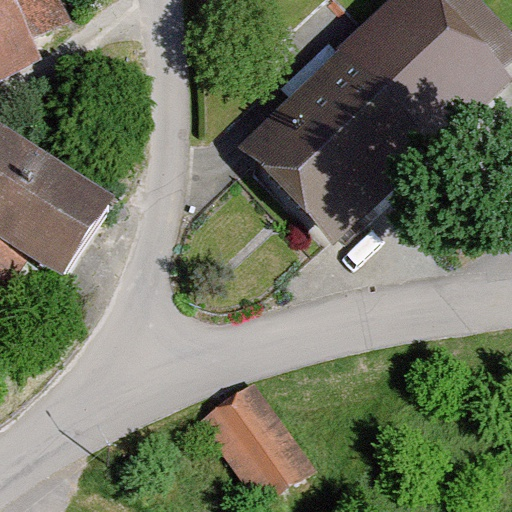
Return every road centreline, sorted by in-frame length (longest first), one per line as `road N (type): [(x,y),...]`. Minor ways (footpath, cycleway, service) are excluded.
road 1 (unclassified): [(511,298),(117,386)]
road 2 (residential): [(160,0),(161,191),(117,386)]
road 3 (unclassified): [(117,386),(0,474)]
